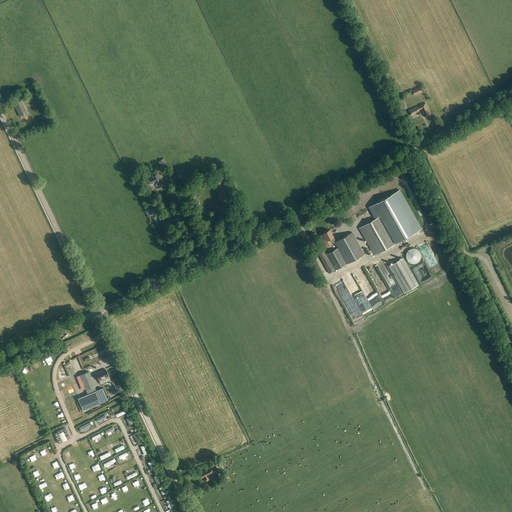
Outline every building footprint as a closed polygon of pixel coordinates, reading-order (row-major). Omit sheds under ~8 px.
[(398,101),(402,110),(406,108),(402,99),(398,101)] [(26,112),(21,100),(14,104),(20,115),(26,112)] [(421,109),(424,117),(430,114),(425,102),(408,110),(411,116),(419,112),(418,110),(421,109)] [(149,185),(154,183),(157,189),(163,186),(161,182),(162,182),(158,172),(151,175),(152,178),(147,180),(149,185)] [(215,182),(222,196),(228,193),(220,179),(215,182)] [(368,207),(375,219),(359,228),(374,255),(422,229),(400,189),(368,207)] [(349,212),(353,208),(348,204),(344,208),(349,212)] [(321,235),(327,246),(335,242),(338,248),(326,254),(323,250),(318,253),(329,274),(364,254),(352,232),(335,241),(329,230),(323,233),(323,234),(321,235)] [(407,260),(409,262),(410,263),(411,263),(412,263),(414,263),(415,263),(416,263),(417,263),(418,262),(419,261),(420,260),(421,258),(421,257),(421,256),(421,255),(420,254),(420,252),(419,251),(418,250),(416,249),(415,249),(414,248),(413,248),(411,249),(410,249),(408,250),(407,252),(406,253),(406,255),(406,256),(406,258),(407,259),(407,260)] [(388,266),(403,293),(418,285),(403,258),(388,266)] [(96,374),(99,380),(109,376),(106,369),(96,374)] [(83,410),(91,407),(108,400),(103,388),(96,390),(95,387),(89,371),(80,375),(88,394),(78,398),(83,410)] [(97,423),(102,421),(101,419),(105,418),(104,415),(95,418),(97,423)] [(88,422),(77,427),(78,430),(90,425),(88,422)] [(70,438),(66,428),(62,430),(62,429),(57,432),(57,433),(54,434),(58,444),(70,438)] [(99,460),(109,455),(108,452),(98,456),(99,460)] [(223,470),(220,462),(213,465),(217,473),(223,470)] [(76,470),(74,464),(70,465),(71,466),(67,467),(69,472),(76,470)] [(210,480),(208,475),(213,473),(211,468),(203,472),(204,472),(200,474),(202,477),(203,477),(205,481),(210,480)] [(74,480),(81,476),(79,471),(71,475),(74,480)] [(133,488),(139,485),(137,480),(131,482),(133,488)]
